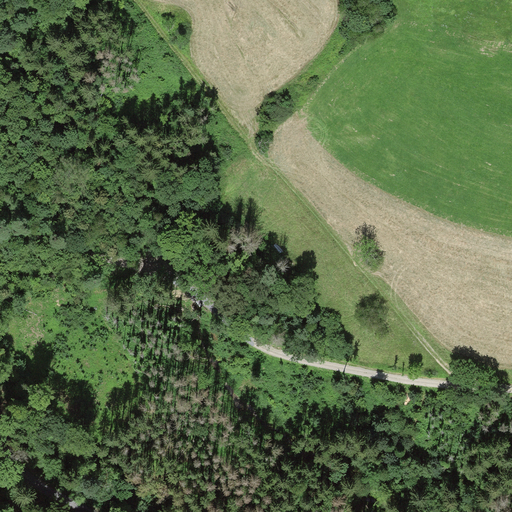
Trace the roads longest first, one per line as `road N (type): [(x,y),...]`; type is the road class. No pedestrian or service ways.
road 1 (track): [(511,381),(275,353),(125,265),(0,221)]
road 2 (track): [(89,511),(5,436),(0,421)]
